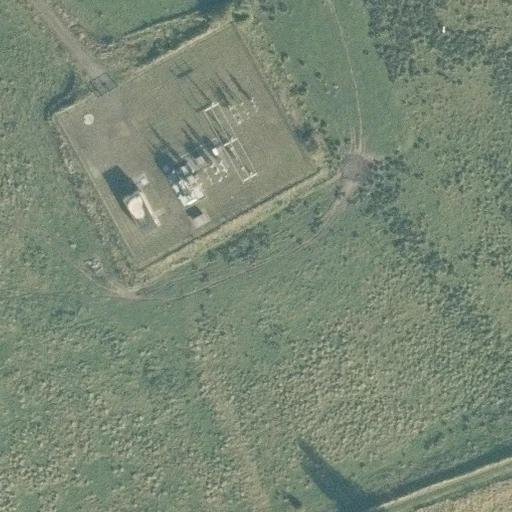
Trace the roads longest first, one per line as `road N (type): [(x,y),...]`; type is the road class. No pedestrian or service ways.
road 1 (track): [(186,230),(107,81),(39,0)]
road 2 (track): [(373,511),(511,464)]
